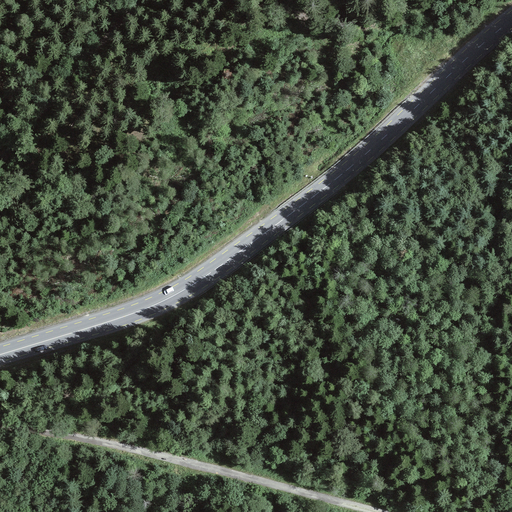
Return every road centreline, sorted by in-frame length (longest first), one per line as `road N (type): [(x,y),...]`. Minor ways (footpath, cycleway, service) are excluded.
road 1 (secondary): [(0,354),(154,305),(191,285),(367,152),(511,19)]
road 2 (track): [(395,511),(153,450),(0,422)]
road 3 (track): [(0,166),(128,0)]
